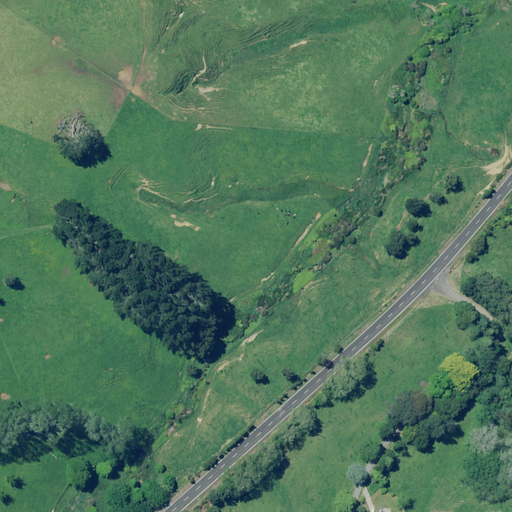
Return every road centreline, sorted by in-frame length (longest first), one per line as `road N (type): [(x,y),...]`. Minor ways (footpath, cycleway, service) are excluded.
road 1 (primary): [(175,511),(389,328),(511,194)]
road 2 (track): [(455,262),(490,321),(490,357),(466,390),(406,411),(358,475),(353,511)]
